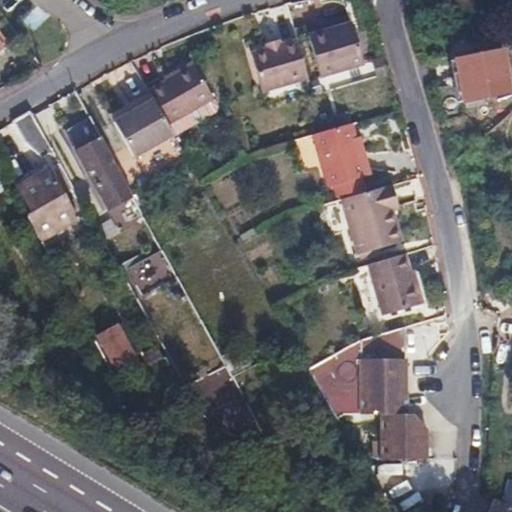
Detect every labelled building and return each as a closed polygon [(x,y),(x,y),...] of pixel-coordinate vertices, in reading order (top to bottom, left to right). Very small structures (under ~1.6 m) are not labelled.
[(351,23),(336,28),(339,35),(354,31),(351,23)] [(336,28),(307,37),(320,79),(364,65),(354,31),(339,35),(336,28)] [(248,44),(262,89),(308,75),(294,30),(248,44)] [(494,56),(452,64),(462,106),(502,97),(494,56)] [(149,92),(150,93),(154,102),(168,126),(214,101),(195,67),(149,92)] [(154,102),(150,93),(131,103),(135,112),(154,102)] [(135,112),(123,119),(143,154),(174,137),(168,126),(154,102),(135,112)] [(27,108),(9,118),(24,145),(40,158),(52,152),(27,108)] [(123,119),(115,123),(135,159),(143,154),(123,119)] [(322,133),(311,137),(326,190),(369,177),(361,149),(356,151),(352,139),(348,126),(322,133)] [(357,138),(352,139),(356,151),(361,149),(357,138)] [(101,141),(77,154),(97,190),(121,177),(101,141)] [(44,166),(14,183),(32,214),(27,217),(40,240),(75,220),(44,166)] [(121,177),(97,190),(109,211),(133,198),(121,177)] [(390,186),(383,188),(390,212),(396,210),(390,186)] [(383,188),(336,202),(353,257),(394,246),(385,213),(390,212),(383,188)] [(390,212),(385,213),(394,246),(399,244),(390,212)] [(402,255),(367,266),(381,316),(416,306),(407,274),(402,255)] [(411,273),(407,274),(416,306),(420,305),(411,273)] [(117,326),(98,336),(117,371),(136,361),(117,326)] [(400,329),(356,342),(305,371),(334,423),(341,419),(359,418),(359,421),(379,420),(381,467),(426,465),(425,431),(410,419),(404,419),(402,363),(400,329)] [(161,348),(156,351),(160,359),(165,356),(161,348)] [(156,351),(144,357),(148,365),(160,359),(156,351)]
